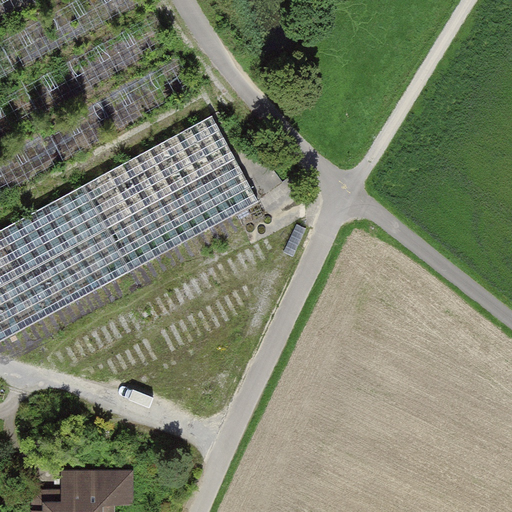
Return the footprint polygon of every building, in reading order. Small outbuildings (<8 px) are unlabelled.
[(69,0),(0,38),(0,78),(142,0),(69,0)] [(0,0),(0,22),(40,0),(0,0)] [(154,11),(0,95),(0,136),(171,42),(154,11)] [(179,55),(0,152),(0,192),(196,85),(179,55)] [(211,112),(0,227),(0,338),(258,197),(211,112)] [(137,464),(61,466),(62,498),(32,499),(32,511),(134,511),(139,511),(137,464)]
